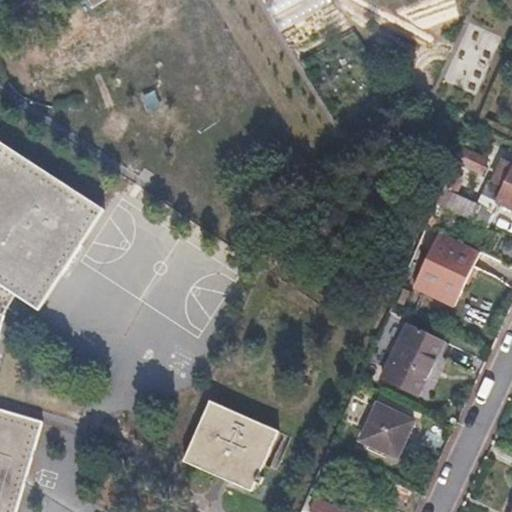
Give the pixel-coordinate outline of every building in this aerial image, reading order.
[(0,285),(15,295),(39,311),(105,211),(0,142),(0,285)] [(489,158),(463,146),(457,161),(482,173),(489,158)] [(494,180),(506,186),(498,200),(511,206),(511,164),(503,161),(494,180)] [(447,191),(440,206),(489,228),(496,214),(447,191)] [(441,232),(414,289),(454,308),(481,251),(441,232)] [(0,313),(5,315),(15,295),(0,285),(0,313)] [(0,332),(5,315),(0,313),(0,511),(15,511),(24,482),(41,423),(0,410),(0,332)] [(443,342),(408,325),(383,379),(418,396),(443,342)] [(227,482),(251,494),(279,433),(211,402),(184,462),(215,477),(220,479),(227,482)] [(415,421),(380,405),(363,442),(398,459),(415,421)] [(315,511),(335,511),(338,508),(321,500),(315,511)]
